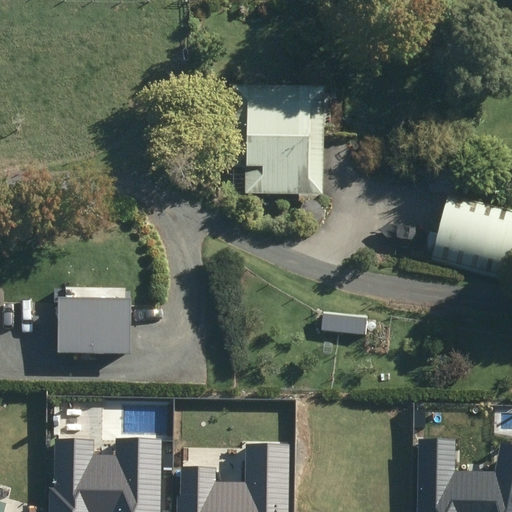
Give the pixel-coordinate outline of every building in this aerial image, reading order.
[(231,89),(230,197),(320,198),(321,90),(231,89)] [(427,261),(508,281),(511,264),(511,214),(443,197),(427,261)] [(130,353),(130,299),(57,298),(56,352),(130,353)] [(320,315),(318,334),(363,337),(364,318),(320,315)] [(96,438),(54,437),(53,485),(48,485),(47,511),(161,511),(163,437),(114,437),(114,453),(95,453),(96,438)] [(455,439),(419,439),(417,511),(511,511),(511,444),(501,443),(495,471),(455,471),(455,439)] [(287,511),(289,444),(245,443),(244,480),(217,479),(218,466),(180,466),(180,495),(177,495),(176,511),(287,511)]
